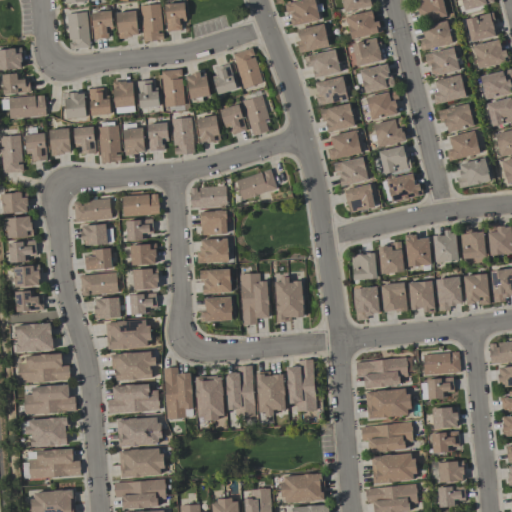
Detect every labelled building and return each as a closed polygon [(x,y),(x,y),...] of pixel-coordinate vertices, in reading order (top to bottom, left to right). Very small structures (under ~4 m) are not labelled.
[(290,27),(318,20),(313,0),(301,0),(285,4),(290,27)] [(340,0),(344,13),(372,6),(370,0),(340,0)] [(445,17),(441,0),(415,0),(419,21),(445,17)] [(491,3),(490,0),(460,0),(463,10),(491,3)] [(164,4),(165,32),(180,31),(180,22),(185,21),(184,3),(164,4)] [(140,6),(142,41),(161,41),(159,5),(140,6)] [(111,37),(108,11),(90,13),(93,39),(111,37)] [(378,21),(373,22),(370,11),(345,17),(350,39),(381,32),(378,21)] [(64,15),(70,50),(90,47),(84,12),(64,15)] [(115,13),(116,37),(136,37),(135,12),(115,13)] [(464,20),(470,42),(496,35),(490,13),(464,20)] [(420,28),(423,39),(418,40),(421,51),(452,43),(446,21),(420,28)] [(327,48),(324,25),(296,29),(299,52),(327,48)] [(351,44),(356,67),(382,61),(377,38),(351,44)] [(471,46),(477,69),(508,61),(505,50),(500,51),(497,40),(471,46)] [(0,49),(0,69),(21,69),(20,48),(0,49)] [(242,89),(262,83),(251,48),(231,54),(242,89)] [(430,77),(458,70),(453,48),(425,54),(430,77)] [(339,72),(334,49),(304,57),(306,68),(311,67),(313,79),(339,72)] [(210,68),(217,95),(235,90),(229,64),(210,68)] [(358,71),(364,94),(392,86),(386,64),(358,71)] [(161,70),(162,107),(183,106),(181,70),(161,70)] [(484,100),(510,94),(504,70),(479,76),(484,100)] [(186,75),(188,99),(208,97),(206,73),(186,75)] [(2,93),(29,92),(28,78),(17,79),(17,74),(1,75),(2,93)] [(433,81),(436,92),(431,94),(434,105),(465,97),(459,75),(433,81)] [(313,83),(318,106),(346,99),(341,77),(313,83)] [(138,108),(156,107),(155,80),(136,81),(138,108)] [(133,106),(132,81),(112,82),(113,107),(133,106)] [(102,95),(102,88),(88,89),(89,115),(109,115),(108,95),(102,95)] [(398,114),(393,91),(365,98),(370,120),(398,114)] [(65,119),(84,118),(84,92),(64,93),(65,119)] [(7,98),(8,118),(45,116),(43,96),(7,98)] [(241,101),(252,136),(267,132),(264,120),(268,119),(260,96),(241,101)] [(511,121),(511,100),(511,97),(485,104),(490,127),(511,121)] [(325,133),(353,126),(348,103),(320,110),(325,133)] [(246,131),(238,104),(219,110),(224,129),(229,127),(231,135),(246,131)] [(472,127),(467,104),(439,110),(444,133),(472,127)] [(194,119),(200,144),(219,140),(214,115),(194,119)] [(172,154),(191,154),(191,118),(171,119),(172,154)] [(376,146),(403,142),(400,119),(373,123),(376,146)] [(146,124),(147,151),(166,150),(165,123),(146,124)] [(118,126),(98,126),(98,162),(118,162),(118,126)] [(81,155),(95,153),(92,127),(72,129),(74,145),(80,145),(81,155)] [(142,128),(122,129),(123,154),(143,153),(142,128)] [(69,154),(68,129),(48,130),(49,155),(69,154)] [(511,129),(494,134),(499,157),(511,153),(511,129)] [(361,153),(355,130),(329,137),(331,148),(327,149),(329,161),(361,153)] [(445,150),(448,161),(479,153),(473,131),(447,137),(450,149),(445,150)] [(24,135),(27,162),(46,160),(43,133),(24,135)] [(21,172),(20,136),(0,136),(0,149),(1,173),(21,172)] [(383,174),(409,168),(404,145),(377,152),(383,174)] [(339,187),(367,180),(361,157),(333,164),(339,187)] [(511,158),(500,160),(505,184),(511,182),(511,158)] [(455,164),(460,188),(489,182),(484,159),(455,164)] [(276,189),(269,170),(235,181),(241,201),(276,189)] [(421,196),(418,184),(414,185),(411,173),(385,179),(390,202),(421,196)] [(344,190),(349,213),(373,208),(368,184),(344,190)] [(224,186),(189,188),(189,208),(225,207),(224,186)] [(0,194),(1,213),(25,212),(24,192),(0,194)] [(157,214),(157,194),(121,196),(122,216),(157,214)] [(110,218),(108,198),(72,202),(74,222),(110,218)] [(200,235),(226,234),(225,211),(199,212),(200,235)] [(6,238),(31,237),(30,217),(5,218),(6,238)] [(152,238),(151,219),(125,221),(125,239),(152,238)] [(81,245),(105,245),(105,225),(81,225),(81,245)] [(511,250),(509,226),(494,227),(495,232),(486,232),(489,256),(511,253),(511,250)] [(456,261),(454,230),(443,230),(443,235),(432,236),(433,263),(456,261)] [(483,232),(460,233),(460,259),(484,259),(483,232)] [(405,266),(429,265),(428,237),(405,238),(405,266)] [(227,238),(197,240),(198,263),(228,262),(227,238)] [(8,263),(27,262),(27,256),(35,256),(34,241),(7,242),(8,263)] [(403,272),(400,243),(376,246),(380,275),(403,272)] [(155,264),(154,244),(129,245),(130,265),(155,264)] [(84,257),(84,270),(110,269),(109,249),(93,249),(93,256),(84,257)] [(352,280),(375,279),(374,254),(351,254),(352,280)] [(13,266),(13,286),(38,286),(38,266),(13,266)] [(493,303),(505,301),(505,297),(511,295),(511,268),(489,271),(493,303)] [(131,269),(132,289),(157,289),(157,269),(131,269)] [(201,294),(230,293),(229,269),(200,270),(201,294)] [(258,273),(239,274),(241,325),(256,325),(255,319),(268,318),(267,281),(258,281),(258,273)] [(466,306),(489,303),(485,273),(461,277),(466,306)] [(80,295),(116,294),(115,274),(79,275),(80,295)] [(462,304),(457,276),(433,280),(438,312),(448,310),(448,306),(462,304)] [(274,280),(275,322),(291,321),(291,318),(302,317),(301,279),(274,280)] [(410,310),(421,309),(422,313),(434,311),(430,280),(406,284),(410,310)] [(382,313),(406,310),(402,282),(379,285),(382,313)] [(379,316),(375,286),(351,290),(355,319),(379,316)] [(42,292),(14,293),(15,312),(42,311),(42,292)] [(199,322),(231,321),(231,297),(203,298),(203,310),(199,311),(199,322)] [(118,298),(92,299),(93,319),(119,318),(118,298)] [(106,349),(148,347),(147,321),(106,322),(106,349)] [(15,352),(51,351),(50,324),(14,325),(15,352)] [(488,363),(511,361),(511,341),(488,342),(488,363)] [(113,380),(150,379),(149,363),(150,363),(150,352),(112,354),(113,380)] [(422,354),(422,374),(458,373),(458,353),(422,354)] [(17,382),(68,380),(68,366),(61,366),(60,355),(16,356),(17,382)] [(287,404),(295,404),(295,412),(315,411),(312,359),(297,360),(297,366),(285,367),(287,404)] [(363,388),(399,386),(399,377),(406,377),(405,359),(354,361),(355,377),(363,376),(363,388)] [(224,373),(226,410),(235,409),(236,416),(253,415),(251,366),(236,367),(236,373),(224,373)] [(511,366),(498,367),(499,387),(511,386),(511,366)] [(165,419),(184,418),(183,409),(191,409),(190,373),(176,374),(176,367),(163,368),(165,419)] [(282,373),(255,374),(257,415),(273,415),(272,411),(284,410),(282,373)] [(222,419),(221,377),(194,378),(196,420),(222,419)] [(445,399),(444,392),(452,392),(452,378),(425,379),(426,399),(445,399)] [(23,414),(75,412),(74,397),(67,397),(67,385),(30,387),(31,394),(23,395),(23,414)] [(148,385),(111,386),(112,400),(106,400),(107,413),(158,411),(157,390),(148,390),(148,385)] [(367,418),(408,416),(407,389),(365,392),(367,418)] [(511,391),(511,398),(500,398),(500,412),(511,410),(511,391)] [(431,428),(456,428),(455,407),(431,408),(431,428)] [(511,435),(511,416),(501,416),(501,436),(511,435)] [(30,446),(67,445),(66,418),(25,419),(26,434),(29,434),(30,446)] [(117,446),(159,445),(158,418),(116,419),(117,446)] [(411,442),(410,423),(359,426),(360,441),(367,441),(367,453),(405,451),(404,442),(411,442)] [(458,451),(457,432),(430,433),(431,451),(458,451)] [(27,451),(28,478),(79,476),(79,461),(72,461),(71,449),(27,451)] [(160,449),(119,450),(120,477),(161,476),(160,449)] [(371,456),(372,483),(413,481),(413,454),(371,456)] [(462,462),(437,462),(437,482),(462,482),(462,462)] [(281,502),(323,501),(323,474),(281,476),(281,502)] [(121,509),(156,507),(156,499),(164,498),(164,480),(112,483),(113,497),(120,496),(121,509)] [(364,488),(365,503),(372,502),(372,511),(408,511),(408,504),(416,504),(415,485),(364,488)] [(456,500),(464,500),(463,486),(436,487),(437,507),(457,506),(456,500)] [(243,499),(243,511),(270,511),(270,489),(249,489),(249,498),(243,499)] [(31,511),(74,511),(73,490),(31,492),(31,511)] [(210,499),(210,511),(237,511),(237,498),(210,499)]
